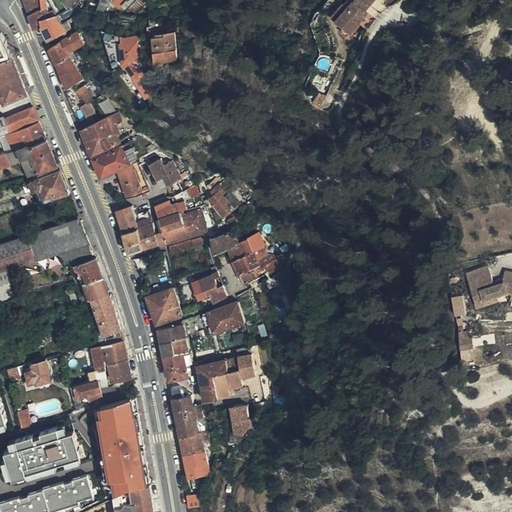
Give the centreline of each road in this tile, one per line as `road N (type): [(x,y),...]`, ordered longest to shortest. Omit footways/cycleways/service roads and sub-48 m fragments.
road 1 (tertiary): [(25,38),(123,284),(172,511)]
road 2 (track): [(402,0),(363,41),(349,99),(361,137),(424,200),(431,234),(424,330)]
road 3 (track): [(511,391),(476,404),(463,399),(424,330)]
